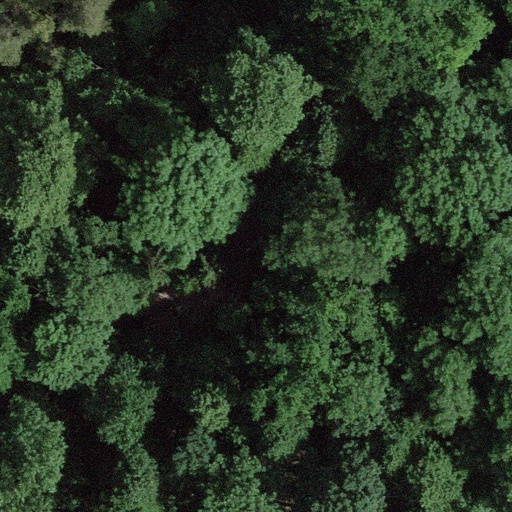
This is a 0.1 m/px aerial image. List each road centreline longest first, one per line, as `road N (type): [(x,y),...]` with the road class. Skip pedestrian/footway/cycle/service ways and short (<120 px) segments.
road 1 (track): [(350,231),(131,308),(0,399)]
road 2 (track): [(511,476),(350,231)]
road 3 (track): [(350,231),(511,131)]
